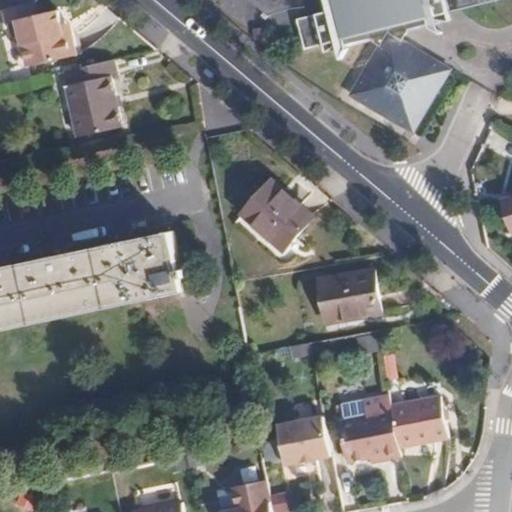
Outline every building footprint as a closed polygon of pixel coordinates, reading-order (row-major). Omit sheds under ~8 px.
[(402,43),(402,35),(411,20),(482,0),(241,0),(256,10),(293,0),(312,0),(314,5),(281,14),(288,43),(322,33),(325,44),(360,34),(378,44),(350,93),(412,129),(447,69),(402,43)] [(35,15),(32,2),(3,9),(5,21),(16,19),(25,64),(75,54),(70,34),(62,35),(60,25),(57,10),(35,15)] [(68,23),(60,25),(62,35),(70,34),(68,23)] [(129,70),(127,56),(76,67),(90,133),(133,122),(123,71),(129,70)] [(272,250),(300,217),(261,181),(233,215),(272,250)] [(177,222),(0,260),(0,322),(189,280),(177,222)] [(358,270),(306,281),(313,323),(366,312),(358,270)] [(397,353),(385,354),(386,379),(398,379),(397,353)] [(393,404),(390,392),(342,399),(344,416),(340,417),(347,459),(382,453),(382,458),(401,455),(400,446),(393,404)] [(442,396),(393,404),(400,446),(449,437),(442,396)] [(330,452),(323,412),(277,420),(284,460),(330,452)] [(323,497),(339,495),(335,458),(319,459),(323,497)] [(224,511),(273,511),(266,471),(233,478),(237,499),(222,502),(224,511)] [(277,511),(291,511),(293,511),(289,490),(274,494),(277,511)]
